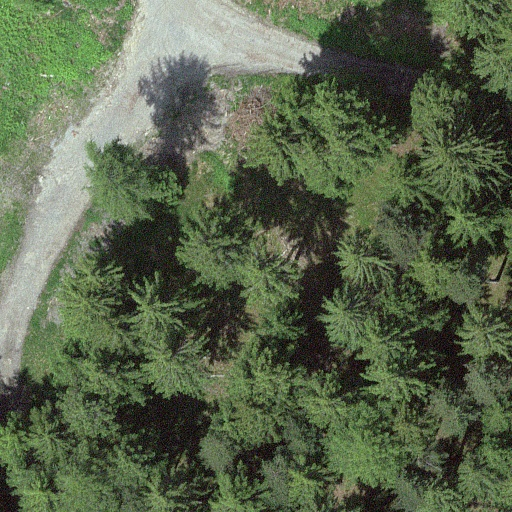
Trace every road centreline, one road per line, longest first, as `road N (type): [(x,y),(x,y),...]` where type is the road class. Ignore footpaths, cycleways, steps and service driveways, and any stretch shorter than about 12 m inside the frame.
road 1 (track): [(179,0),(81,161),(18,323),(44,511)]
road 2 (track): [(511,93),(450,89),(301,57),(175,17),(162,0)]
